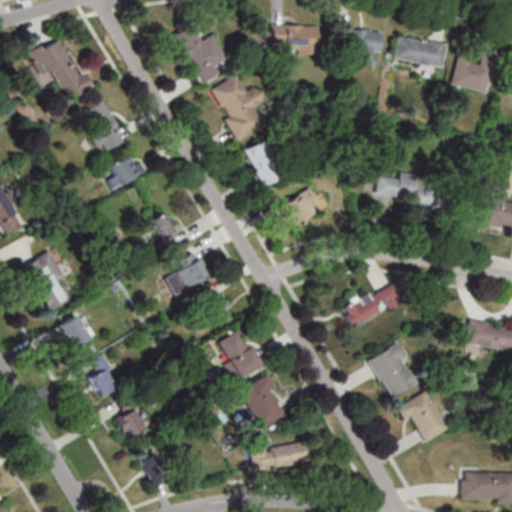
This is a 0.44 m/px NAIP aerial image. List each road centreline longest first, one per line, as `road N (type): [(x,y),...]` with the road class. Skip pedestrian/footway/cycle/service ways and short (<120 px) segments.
road 1 (residential): [(401,511),(98,0)]
road 2 (residential): [(511,279),(366,253),(319,259),(263,280)]
road 3 (residential): [(357,511),(255,501),(183,511)]
road 4 (residential): [(85,511),(0,368)]
